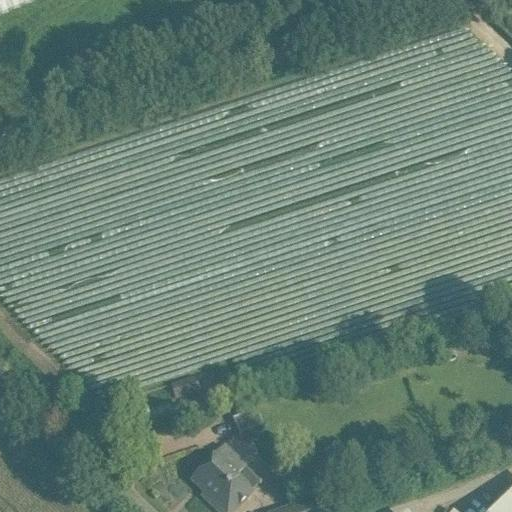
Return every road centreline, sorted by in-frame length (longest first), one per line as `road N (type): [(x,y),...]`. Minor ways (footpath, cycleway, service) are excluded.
road 1 (tertiary): [(0,140),(419,0)]
road 2 (unclassified): [(148,511),(0,370)]
